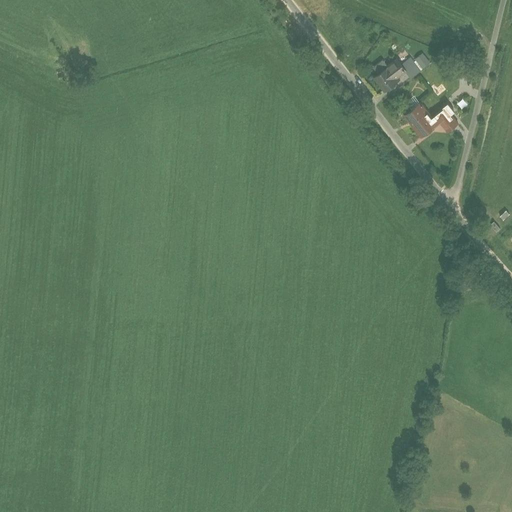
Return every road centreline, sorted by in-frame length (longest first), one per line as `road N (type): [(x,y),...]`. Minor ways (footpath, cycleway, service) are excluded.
road 1 (residential): [(511,273),(451,209),(290,0)]
road 2 (track): [(502,0),(451,209)]
